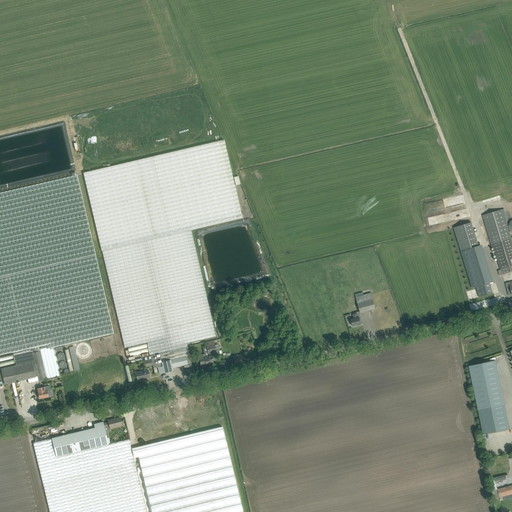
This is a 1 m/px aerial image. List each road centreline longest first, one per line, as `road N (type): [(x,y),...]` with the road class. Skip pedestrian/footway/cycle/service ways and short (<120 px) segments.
road 1 (unclassified): [(0,430),(511,311)]
road 2 (track): [(485,241),(401,29)]
